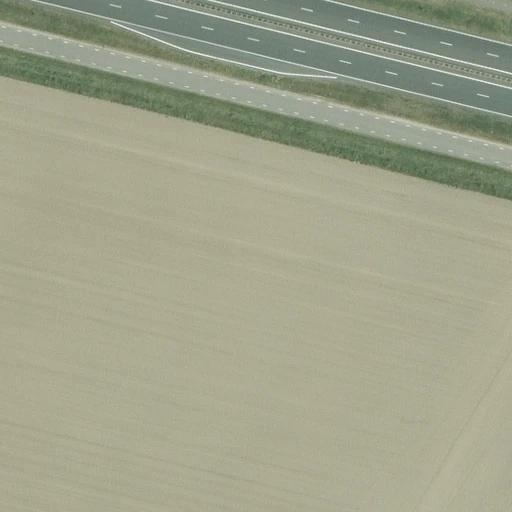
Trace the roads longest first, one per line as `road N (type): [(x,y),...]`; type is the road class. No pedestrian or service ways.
road 1 (unclassified): [(0,48),(511,173)]
road 2 (trunk): [(85,0),(511,105)]
road 3 (trunk): [(511,61),(262,0)]
